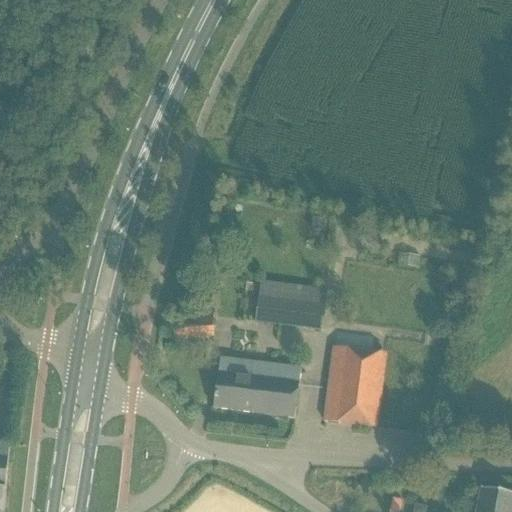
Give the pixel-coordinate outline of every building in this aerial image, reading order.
[(261,284),(255,324),(320,332),(322,312),(325,292),(261,284)] [(213,318),(193,318),(173,319),(173,337),(213,336),(213,318)] [(375,430),(377,414),(385,356),(381,355),(380,355),(347,351),(341,350),(333,349),(326,404),(324,424),(375,430)] [(213,410),(294,420),(300,371),(262,367),(219,361),(213,410)] [(0,511),(3,511),(9,444),(0,442),(0,511)] [(476,511),(511,511),(511,496),(481,490),(476,511)]
